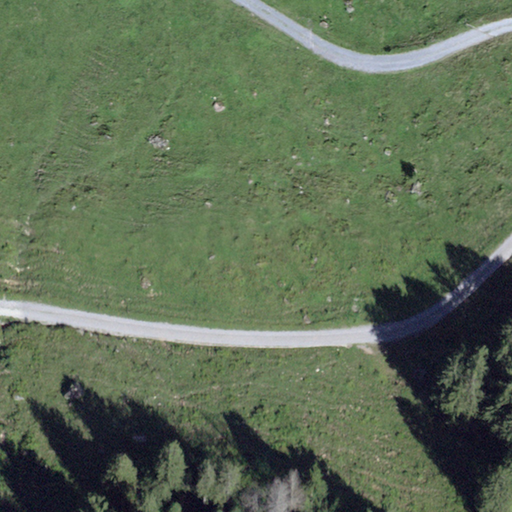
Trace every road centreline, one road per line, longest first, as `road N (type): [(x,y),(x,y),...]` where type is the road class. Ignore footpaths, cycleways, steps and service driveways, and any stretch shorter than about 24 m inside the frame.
road 1 (track): [(0,308),(254,338),(366,336),(417,321),(511,233)]
road 2 (track): [(248,0),(347,59),(375,66),(511,23)]
